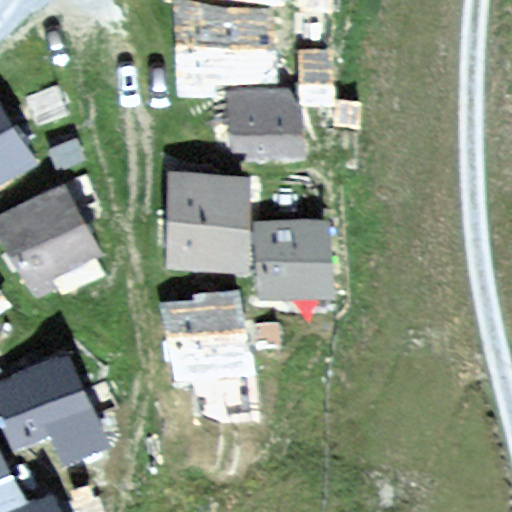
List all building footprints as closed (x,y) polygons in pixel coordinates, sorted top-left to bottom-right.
[(168,15),(170,92),(257,90),(255,13),(168,15)] [(230,94),(234,155),(301,150),(296,89),(230,94)] [(0,104),(0,171),(30,154),(0,104)] [(242,172),(175,174),(177,272),(244,271),(242,172)] [(0,213),(0,233),(29,289),(101,251),(64,181),(0,213)] [(330,222),(257,222),(257,298),(331,297),(330,222)] [(228,284),(165,299),(186,387),(249,372),(228,284)] [(105,447),(69,359),(0,386),(0,400),(17,441),(50,427),(65,463),(105,447)] [(56,511),(47,492),(4,511),(56,511)]
